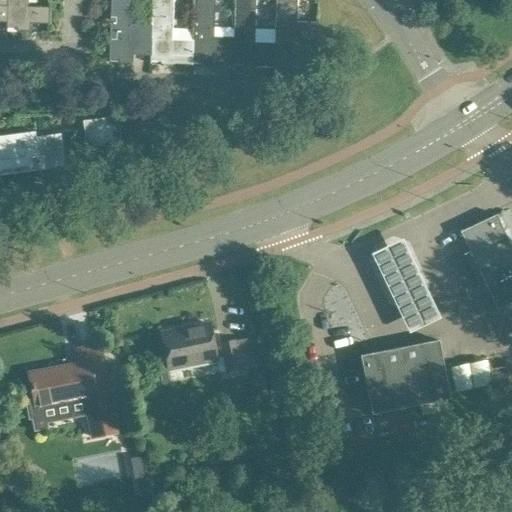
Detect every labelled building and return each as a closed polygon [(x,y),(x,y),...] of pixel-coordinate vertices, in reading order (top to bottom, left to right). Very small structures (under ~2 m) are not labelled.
[(26,6),(26,0),(6,0),(6,23),(5,28),(16,28),(16,31),(29,32),(29,24),(46,25),(46,33),(47,33),(48,7),(26,6)] [(150,24),(130,23),(131,0),(110,0),(109,61),(132,62),(133,54),(149,55),(150,24)] [(171,39),(172,0),(150,0),(150,24),(149,55),(150,55),(150,61),(161,61),(161,62),(174,63),(174,62),(191,62),(191,63),(192,39),(191,39),(171,39)] [(192,0),(191,39),(192,39),(191,63),(201,63),(201,67),(215,67),(215,66),(232,66),(232,62),(233,40),(232,40),(232,38),(212,37),(213,0),(192,0)] [(254,41),(254,0),(233,0),(232,38),(232,40),(233,40),(232,62),(243,63),(243,65),(256,65),(256,64),(274,65),(273,66),(275,66),(275,47),(274,47),(274,42),(254,41)] [(297,23),(297,0),(274,0),(274,42),(274,47),(275,47),(299,47),(299,39),(317,40),(318,23),(297,23)] [(117,117),(82,121),(87,154),(121,149),(117,117)] [(35,132),(0,136),(0,169),(30,166),(63,162),(64,162),(61,134),(36,137),(35,132)] [(511,247),(496,215),(460,232),(494,304),(497,309),(511,302),(511,247)] [(401,240),(370,255),(408,333),(439,318),(401,240)] [(214,347),(212,337),(209,323),(162,333),(170,369),(225,357),(228,371),(241,368),(236,340),(222,343),(222,346),(214,347)] [(450,399),(438,341),(360,356),(371,415),(450,399)] [(117,432),(103,365),(99,345),(76,350),(79,367),(69,369),(68,366),(29,373),(36,407),(69,400),(68,396),(88,392),(97,435),(93,436),(93,437),(117,432)] [(492,385),(487,360),(450,368),(455,392),(492,385)]
